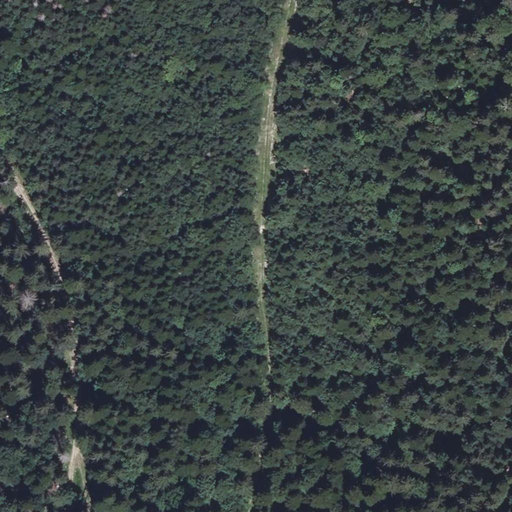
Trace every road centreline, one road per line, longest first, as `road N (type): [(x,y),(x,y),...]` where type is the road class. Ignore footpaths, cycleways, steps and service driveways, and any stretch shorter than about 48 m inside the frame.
road 1 (track): [(248,511),(276,386),(262,300),(264,154),(293,0)]
road 2 (track): [(0,152),(66,298),(78,462),(73,511)]
